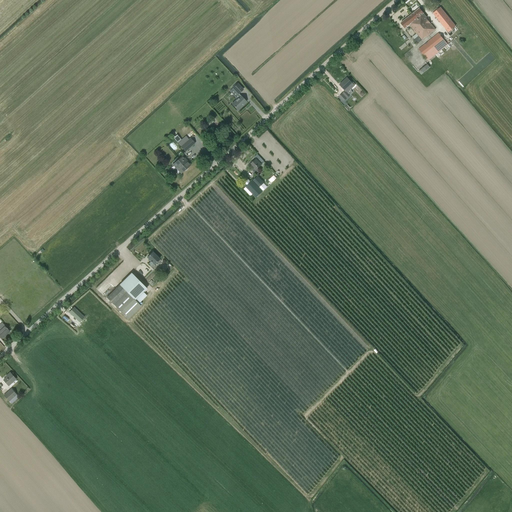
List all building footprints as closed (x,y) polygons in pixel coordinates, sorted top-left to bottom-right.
[(455,26),(440,7),(433,13),(448,32),(455,26)] [(422,27),(428,35),(435,29),(426,18),(426,17),(419,8),(412,14),(416,19),(422,27)] [(416,19),(412,14),(401,23),(405,28),(409,24),(418,36),(414,39),(417,43),(428,35),(422,27),(416,19)] [(428,60),(447,45),(438,33),(419,49),(428,60)] [(421,75),(430,67),(427,64),(418,71),(421,75)] [(353,82),(352,83),(347,78),(340,85),(345,91),(339,96),(344,101),(351,94),(349,91),(352,88),(354,86),(355,84),(353,82)] [(238,94),(239,93),(242,90),(237,84),(232,88),(238,94)] [(240,96),(237,99),(232,104),(237,110),(246,102),(240,96)] [(184,144),(181,147),(185,152),(194,143),(190,139),(184,144)] [(255,174),(259,171),(257,169),(265,162),(258,154),(254,157),(256,159),(250,164),(254,168),(252,170),(255,174)] [(177,170),(181,173),(190,165),(182,156),(175,163),(179,168),(177,170)] [(258,188),(263,183),(257,176),(252,181),(246,187),(256,198),(262,192),(258,188)] [(151,267),(159,259),(152,252),(147,257),(151,261),(148,264),(151,267)] [(155,270),(160,264),(158,262),(152,267),(155,270)] [(146,288),(131,273),(106,297),(128,319),(141,306),(135,300),(146,288)] [(105,279),(97,288),(101,292),(109,283),(105,279)] [(79,322),(84,317),(74,307),(69,312),(79,322)] [(2,323),(0,324),(0,337),(1,339),(10,331),(2,323)] [(8,385),(16,379),(10,372),(7,375),(8,376),(3,380),(8,385)] [(9,401),(16,394),(11,389),(4,395),(9,401)]
